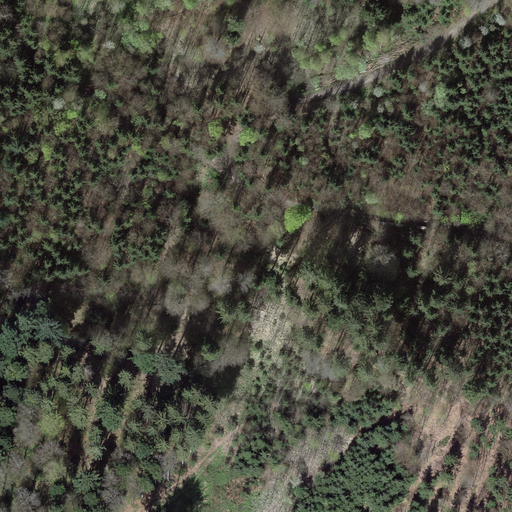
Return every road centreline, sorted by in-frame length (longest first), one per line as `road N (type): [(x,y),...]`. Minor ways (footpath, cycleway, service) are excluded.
road 1 (track): [(511,234),(272,199),(47,70),(21,39),(12,0)]
road 2 (track): [(495,0),(418,54),(255,117),(216,171)]
